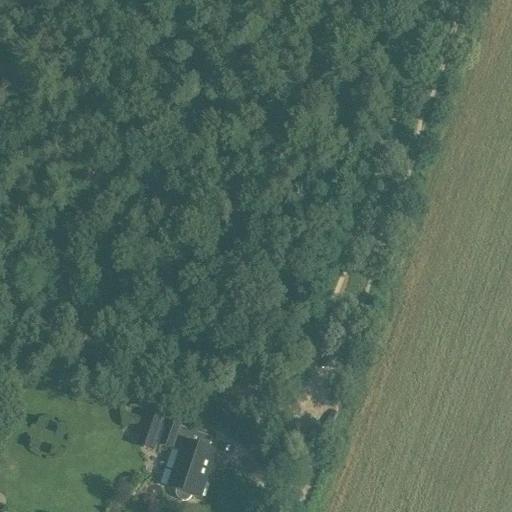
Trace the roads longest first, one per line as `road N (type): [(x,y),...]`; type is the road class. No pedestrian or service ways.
road 1 (track): [(321,423),(467,0)]
road 2 (track): [(335,0),(327,41),(283,130),(282,210),(308,371)]
road 3 (track): [(146,0),(113,118)]
